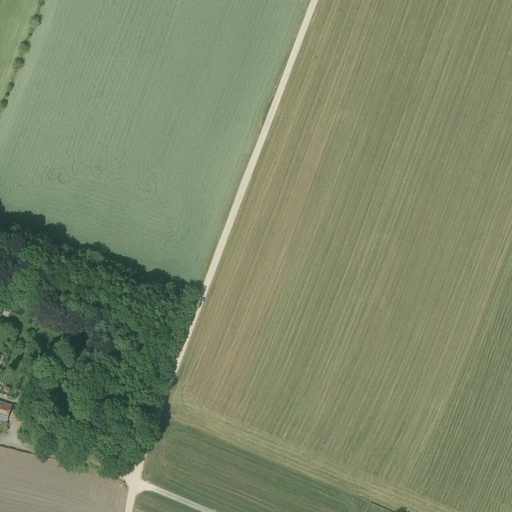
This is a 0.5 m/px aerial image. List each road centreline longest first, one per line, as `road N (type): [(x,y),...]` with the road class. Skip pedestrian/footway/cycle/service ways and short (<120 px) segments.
road 1 (unclassified): [(125,511),(129,483),(313,0)]
road 2 (unknown): [(0,440),(206,511)]
